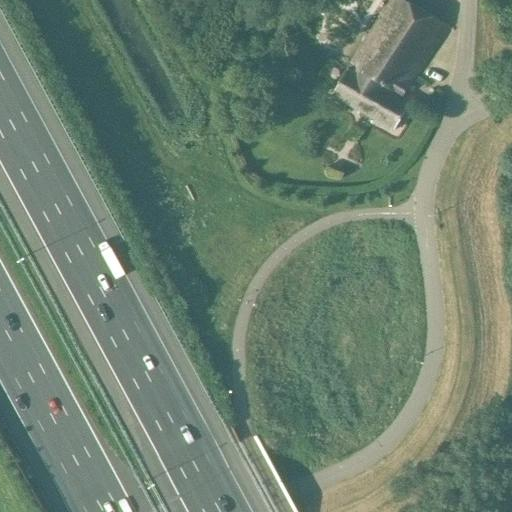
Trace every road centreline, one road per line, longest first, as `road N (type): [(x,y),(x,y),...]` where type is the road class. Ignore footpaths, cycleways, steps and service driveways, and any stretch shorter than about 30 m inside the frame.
road 1 (unclassified): [(462,104),(423,196),(435,319),(423,393),(411,416),(361,463),(258,511)]
road 2 (motorway): [(219,511),(0,103)]
road 3 (motorway): [(0,326),(99,511)]
